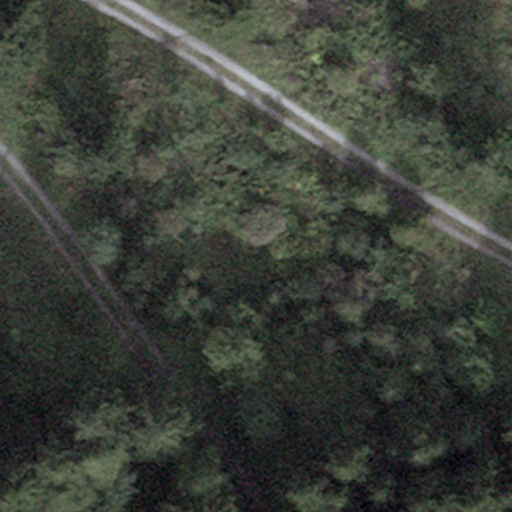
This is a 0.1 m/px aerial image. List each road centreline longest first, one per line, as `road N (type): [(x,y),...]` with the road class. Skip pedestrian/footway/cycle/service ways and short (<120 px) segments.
road 1 (track): [(511,265),(87,0)]
road 2 (track): [(0,170),(274,511)]
